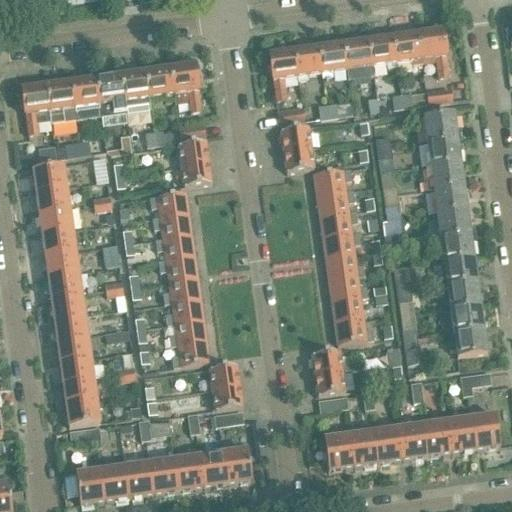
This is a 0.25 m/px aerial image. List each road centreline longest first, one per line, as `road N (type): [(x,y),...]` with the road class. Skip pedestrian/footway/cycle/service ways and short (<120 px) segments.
road 1 (residential): [(293,511),(223,22)]
road 2 (residential): [(44,511),(0,194)]
road 3 (residential): [(511,261),(474,0)]
road 4 (residential): [(0,55),(223,22)]
road 5 (residential): [(223,22),(374,0)]
road 6 (residential): [(386,511),(511,494)]
